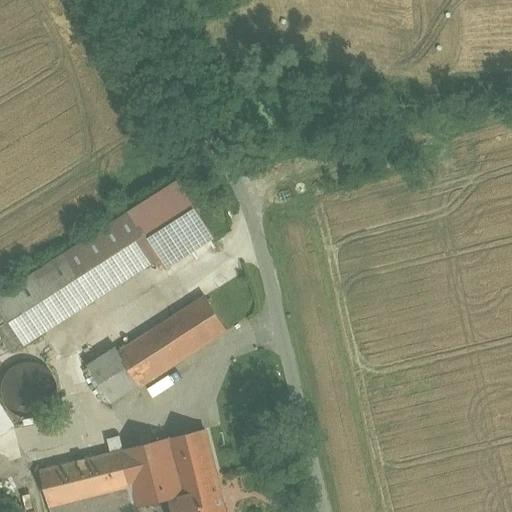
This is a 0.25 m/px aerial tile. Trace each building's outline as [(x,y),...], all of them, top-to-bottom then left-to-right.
[(179,185),(134,214),(160,255),(168,267),(213,238),(179,185)] [(0,298),(0,301),(25,341),(160,255),(134,214),(0,298)] [(206,297),(120,353),(118,350),(89,368),(110,402),(138,384),(140,387),(227,331),(206,297)] [(0,405),(0,426),(3,425),(6,431),(14,427),(0,405)] [(205,430),(170,439),(170,438),(122,450),(138,508),(170,500),(216,477),(205,430)] [(122,450),(41,471),(51,511),(123,511),(138,508),(122,450)] [(225,511),(216,477),(170,500),(172,511),(225,511)]
